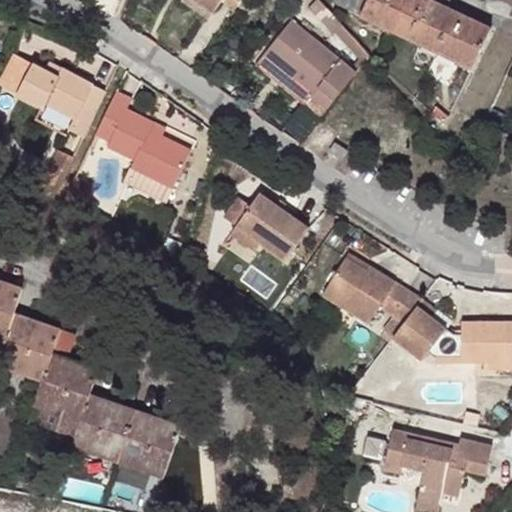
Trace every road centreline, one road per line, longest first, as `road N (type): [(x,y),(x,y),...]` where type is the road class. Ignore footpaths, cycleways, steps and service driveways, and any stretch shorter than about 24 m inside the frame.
road 1 (residential): [(39,0),(113,30),(457,263),(511,269)]
road 2 (residential): [(188,400),(71,295),(0,252)]
